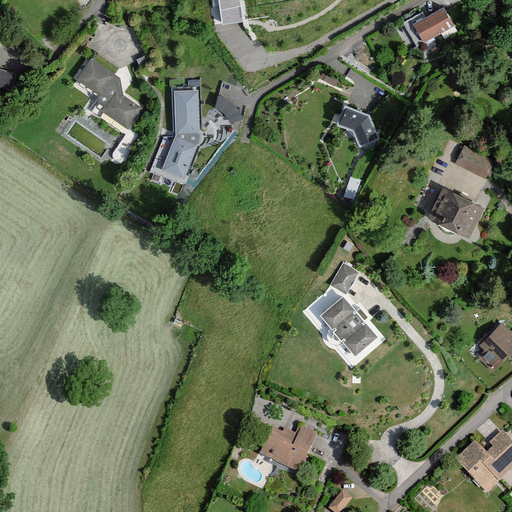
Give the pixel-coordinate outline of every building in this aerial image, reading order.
[(239,0),(216,0),(220,24),(243,20),(239,0)] [(446,6),(416,22),(427,42),(457,26),(446,6)] [(119,75),(91,57),(77,78),(99,93),(98,98),(99,102),(104,105),(101,110),(129,128),(144,107),(122,93),(119,75)] [(0,83),(9,86),(12,73),(0,70),(0,83)] [(235,102),(240,86),(224,82),(216,111),(241,118),(245,105),(235,102)] [(198,87),(173,87),(175,131),(199,130),(198,87)] [(369,113),(344,103),(336,123),(351,130),(358,144),(378,137),(369,113)] [(198,144),(175,134),(160,170),(184,180),(198,144)] [(493,158),(462,144),(453,163),(484,177),(493,158)] [(352,175),(345,194),(356,197),(362,178),(352,175)] [(485,203),(447,183),(430,213),(468,233),(485,203)] [(361,275),(345,266),(332,287),(345,294),(348,296),(361,275)] [(379,332),(345,294),(322,316),(355,353),(379,332)] [(511,330),(503,320),(480,340),(500,363),(511,352),(511,330)] [(294,445),(268,433),(257,454),(298,473),(317,433),(303,426),(294,445)] [(474,440),(456,457),(489,492),(511,469),(511,439),(504,431),(484,450),(474,440)] [(329,507),(335,511),(341,511),(354,497),(343,489),(329,507)]
